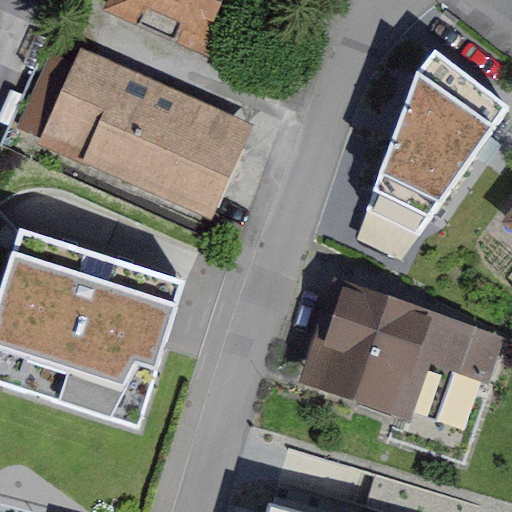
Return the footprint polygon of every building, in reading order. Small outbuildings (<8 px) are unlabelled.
[(116,0),(111,15),(209,56),(232,0),(116,0)] [(81,55),(40,154),(213,226),(255,127),(81,55)] [(511,102),(422,70),(373,204),(468,238),(511,114),(511,102)] [(32,238),(0,340),(0,401),(151,447),(198,288),(32,238)] [(348,295),(319,380),(436,420),(465,335),(348,295)] [(451,511),(286,463),(271,511),(451,511)]
